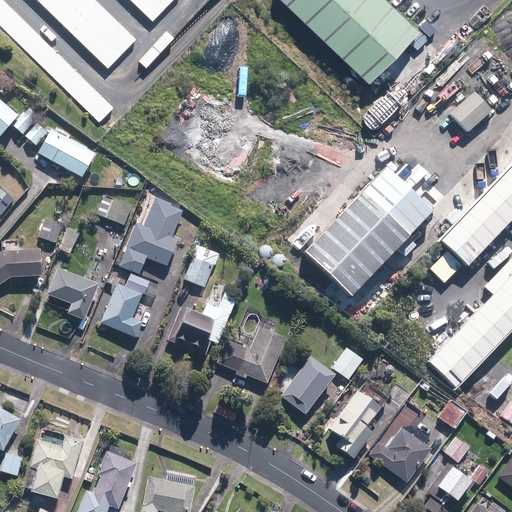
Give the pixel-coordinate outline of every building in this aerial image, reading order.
[(114,108),(2,0),(0,0),(0,26),(100,123),(114,108)] [(136,39),(96,0),(37,0),(108,68),(136,39)] [(174,0),(128,0),(152,23),(174,0)] [(283,0),(366,83),(419,31),(387,0),(283,0)] [(174,38),(167,32),(139,61),(146,68),(174,38)] [(0,100),(0,137),(0,138),(19,117),(0,100)] [(12,126),(23,135),(34,122),(23,113),(12,126)] [(47,134),(36,124),(25,137),(36,147),(47,134)] [(95,155),(51,131),(38,154),(82,179),(95,155)] [(511,217),(511,166),(437,243),(463,268),(511,217)] [(432,218),(383,170),(299,256),(348,304),(432,218)] [(14,199),(0,188),(0,215),(1,216),(14,199)] [(132,205),(104,195),(96,214),(124,225),(132,205)] [(171,203),(155,197),(144,226),(136,223),(119,266),(139,274),(145,258),(166,266),(177,240),(172,237),(182,211),(170,206),(171,203)] [(57,243),(62,225),(44,219),(38,237),(57,243)] [(69,254),(79,233),(68,227),(58,248),(69,254)] [(40,248),(1,251),(0,251),(0,284),(10,277),(41,275),(40,248)] [(213,264),(192,256),(183,279),(204,287),(213,264)] [(98,284),(57,268),(47,295),(71,304),(67,313),(84,320),(98,284)] [(148,282),(131,274),(125,287),(143,295),(148,282)] [(511,334),(511,280),(428,366),(456,392),(511,334)] [(125,287),(116,283),(99,323),(135,338),(142,321),(133,318),(143,295),(125,287)] [(167,340),(205,355),(219,321),(185,307),(185,309),(180,308),(167,340)] [(267,383),(285,338),(257,327),(248,349),(226,340),(216,363),(236,371),(234,374),(245,379),(246,375),(267,383)] [(348,380),(362,359),(345,348),(331,369),(348,380)] [(304,414),(334,374),(310,356),(280,396),(304,414)] [(379,406),(356,390),(329,428),(341,437),(335,445),(353,457),(371,431),(368,429),(370,426),(367,424),(369,420),(373,422),(375,419),(371,417),(379,406)] [(437,417),(453,429),(467,411),(450,399),(437,417)] [(511,424),(511,400),(510,400),(499,416),(511,424)] [(0,449),(3,451),(20,419),(3,409),(3,408),(0,406),(0,449)] [(406,482),(430,448),(401,427),(386,447),(378,441),(368,455),(406,482)] [(71,478),(81,440),(64,436),(61,446),(37,440),(29,467),(37,469),(31,490),(56,496),(62,476),(71,478)] [(469,447),(456,436),(444,452),(457,462),(469,447)] [(118,509),(137,462),(106,450),(97,474),(100,476),(94,493),(86,489),(76,511),(106,511),(109,505),(118,509)] [(17,475),(22,457),(6,453),(1,471),(17,475)] [(437,472),(446,459),(439,454),(430,467),(437,472)] [(511,455),(496,476),(511,487),(511,455)] [(450,511),(473,482),(446,463),(425,492),(430,496),(423,506),(431,511),(450,511)] [(478,484),(488,470),(480,464),(469,479),(478,484)] [(94,475),(86,472),(84,479),(91,482),(94,475)] [(166,511),(189,511),(194,485),(148,477),(141,511),(156,511),(157,510),(166,511)] [(0,502),(9,492),(0,484),(0,502)] [(488,511),(476,503),(469,511),(488,511)]
